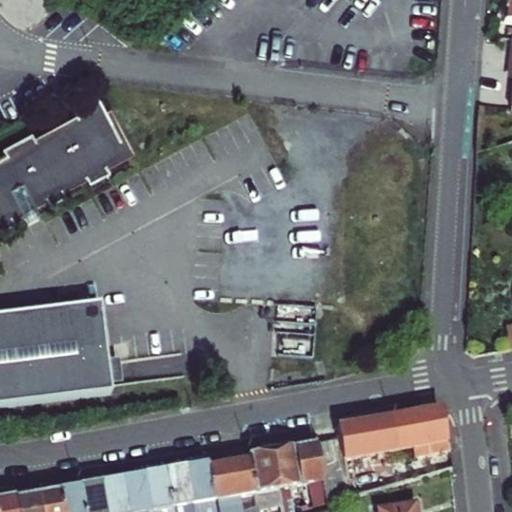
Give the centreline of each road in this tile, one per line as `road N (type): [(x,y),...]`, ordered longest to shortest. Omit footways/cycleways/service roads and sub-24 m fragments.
road 1 (residential): [(441,379),(0,456)]
road 2 (residential): [(468,0),(441,379)]
road 3 (residential): [(482,511),(463,380)]
